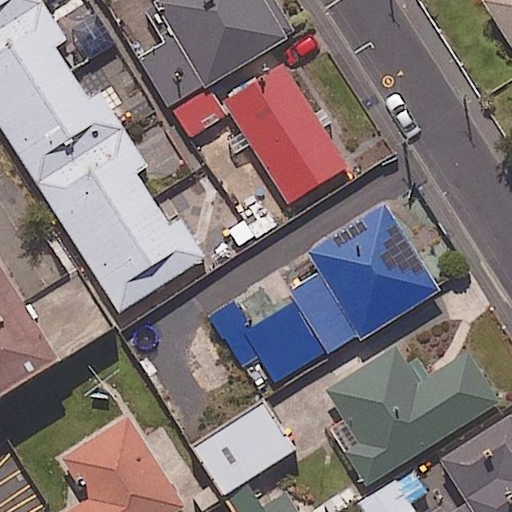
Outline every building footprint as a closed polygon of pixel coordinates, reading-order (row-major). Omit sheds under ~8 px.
[(0,0),(0,24),(41,1),(40,0),(0,0)] [(290,32),(270,0),(156,0),(176,32),(137,56),(168,107),(290,32)] [(511,0),(481,0),(511,48),(511,0)] [(0,125),(39,187),(125,132),(97,88),(86,96),(52,43),(63,35),(41,1),(0,24),(0,125)] [(222,97),(215,86),(175,112),(192,139),(232,113),(289,200),(346,162),(280,59),(222,97)] [(125,132),(39,187),(118,309),(203,255),(176,213),(165,220),(133,170),(145,162),(125,132)] [(436,287),(384,201),(306,249),(319,270),(289,288),(328,353),(436,287)] [(0,383),(51,352),(0,269),(0,383)] [(110,322),(79,274),(41,299),(71,346),(110,322)] [(414,380),(392,345),(325,386),(348,423),(335,431),(366,481),(498,399),(466,348),(414,380)] [(292,448),(263,400),(191,444),(221,492),(292,448)] [(511,511),(511,410),(358,502),(363,511),(511,511)] [(153,456),(127,414),(60,455),(85,498),(62,511),(172,511),(183,505),(168,481),(191,467),(176,442),(153,456)] [(260,505),(247,484),(224,499),(233,511),(297,511),(282,490),(260,505)]
